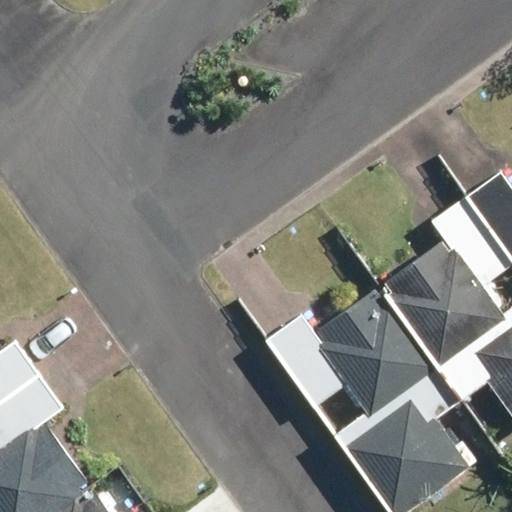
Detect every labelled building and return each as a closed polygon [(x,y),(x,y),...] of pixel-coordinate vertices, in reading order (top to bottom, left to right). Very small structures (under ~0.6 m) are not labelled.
[(470,195),(511,255),(511,176),(507,169),(470,195)] [(380,283),(464,401),(491,382),(511,411),(511,255),(470,195),(431,221),(443,238),(380,283)] [(464,401),(380,283),(313,330),(302,314),(265,340),(386,511),(408,511),(472,468),(438,419),(464,401)] [(0,398),(41,369),(17,336),(0,348),(0,398)] [(41,369),(0,398),(0,511),(53,511),(95,482),(49,418),(67,406),(41,369)] [(117,511),(95,482),(53,511),(117,511)]
